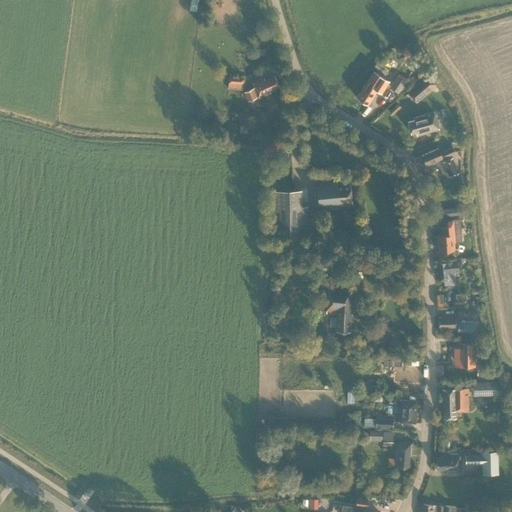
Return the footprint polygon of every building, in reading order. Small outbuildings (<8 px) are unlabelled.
[(378,69),(381,63),(377,60),(373,66),(378,69)] [(366,84),(357,98),(368,105),(377,91),(381,94),(389,82),(374,72),(366,84)] [(244,76),(230,75),(228,87),(241,89),(242,84),(243,84),(244,76)] [(258,96),(259,97),(270,92),(269,90),(280,86),(275,75),(265,79),(264,77),(252,82),(254,87),(244,91),(248,100),(258,96)] [(389,87),(398,93),(406,81),(397,75),(389,87)] [(427,76),(408,93),(415,101),(434,84),(427,76)] [(418,135),(439,129),(445,127),(443,118),(445,117),(444,115),(443,109),(434,111),(414,117),(415,121),(408,123),(411,134),(417,132),(418,135)] [(242,124),(242,137),(250,137),(250,124),(242,124)] [(455,152),(452,146),(440,151),(438,147),(421,154),(426,165),(455,152)] [(442,160),(448,175),(458,171),(452,156),(442,160)] [(282,172),(291,172),(291,164),(282,164),(282,172)] [(316,182),(319,209),(339,207),(339,204),(352,203),(350,182),(337,183),(336,180),(316,182)] [(267,235),(293,234),(298,234),(298,231),(298,226),(309,226),(308,206),(301,206),(301,189),(266,190),(267,235)] [(462,214),(461,206),(439,210),(440,218),(462,214)] [(455,249),(454,232),(453,219),(440,220),(441,222),(441,235),(437,236),(438,250),(455,249)] [(334,239),(338,234),(333,230),(329,234),(334,239)] [(321,257),(313,258),(313,267),(322,267),(321,257)] [(457,270),(457,262),(456,260),(437,262),(438,281),(444,280),(444,284),(455,283),(454,271),(457,270)] [(351,286),(328,284),(326,312),(336,312),(336,315),(336,318),(330,318),(329,327),(336,328),(336,329),(349,330),(350,313),(351,286)] [(454,305),(466,304),(465,292),(464,292),(453,293),(453,295),(454,305)] [(441,294),(441,305),(451,305),(451,300),(445,300),(445,293),(441,294)] [(464,306),(457,307),(458,314),(465,313),(465,316),(477,316),(477,305),(464,306)] [(457,322),(457,315),(442,315),(442,319),(439,319),(439,327),(458,327),(458,332),(476,331),(476,321),(457,322)] [(459,341),(459,366),(474,366),(474,342),(459,341)] [(499,394),(499,382),(473,382),(473,395),(499,394)] [(456,410),(468,410),(467,388),(442,388),(442,418),(456,417),(456,410)] [(398,421),(415,422),(417,400),(399,399),(398,421)] [(281,416),(271,417),(272,425),(281,424),(281,416)] [(392,419),(376,418),(376,426),(392,427),(392,419)] [(369,439),(381,440),(382,430),(370,429),(369,439)] [(394,431),(383,431),(383,441),(394,442),(394,431)] [(409,454),(411,455),(412,442),(396,441),(394,465),(408,466),(409,454)] [(498,472),(498,451),(482,451),(482,454),(465,455),(465,464),(482,463),(482,473),(498,472)] [(460,471),(460,454),(442,455),(442,457),(436,457),(436,469),(447,469),(447,472),(460,471)] [(355,505),(367,506),(368,499),(356,497),(355,505)] [(309,507),(317,508),(317,498),(310,498),(309,507)]
